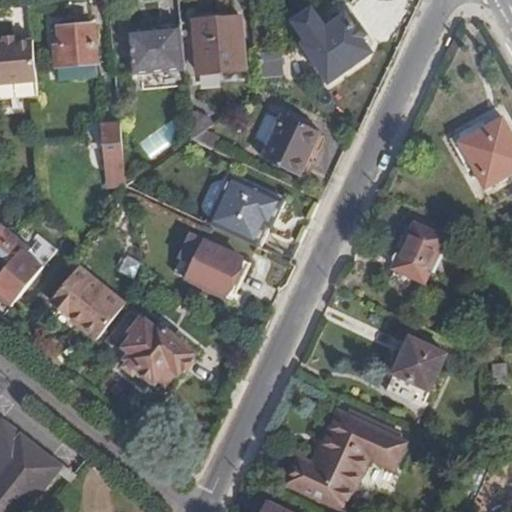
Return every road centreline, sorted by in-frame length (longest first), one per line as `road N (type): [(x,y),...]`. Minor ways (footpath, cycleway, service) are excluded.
road 1 (residential): [(201,511),(444,0)]
road 2 (residential): [(0,354),(198,511)]
